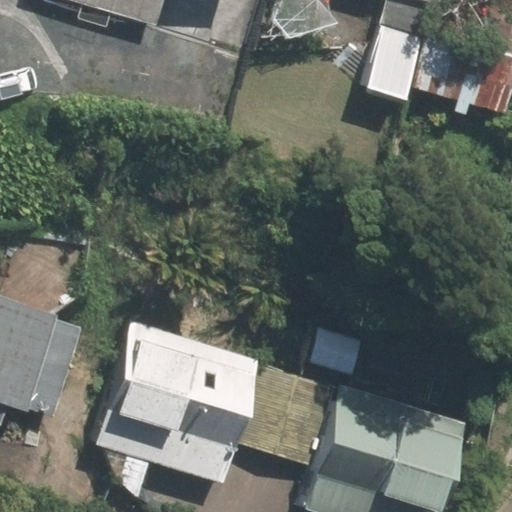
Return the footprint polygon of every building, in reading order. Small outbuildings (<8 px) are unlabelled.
[(428,5),(412,0),(384,0),(380,16),(420,29),(428,5)] [(403,95),(419,32),(381,22),(365,86),(403,95)] [(501,110),(511,72),(511,54),(427,30),(412,84),(501,110)] [(36,319),(0,306),(0,414),(1,415),(3,409),(40,423),(73,332),(36,319)] [(257,456),(282,377),(115,328),(79,447),(203,483),(215,444),(257,456)] [(330,402),(296,506),(315,511),(439,511),(463,427),(330,402)]
